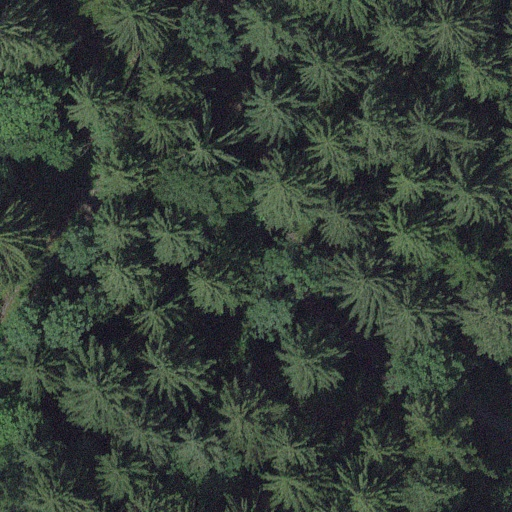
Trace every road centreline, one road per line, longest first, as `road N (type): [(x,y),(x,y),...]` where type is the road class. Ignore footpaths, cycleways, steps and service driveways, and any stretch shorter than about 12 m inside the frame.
road 1 (track): [(511,442),(370,357),(315,316),(291,278),(269,126),(234,0)]
road 2 (track): [(90,0),(95,178),(80,219),(40,264),(0,346)]
